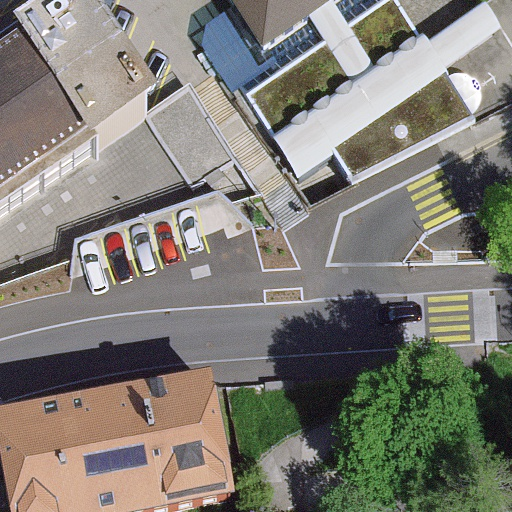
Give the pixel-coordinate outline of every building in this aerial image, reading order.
[(316,0),(259,38),(235,3),(205,23),(202,46),(237,99),(244,94),(386,0),(316,0)] [(233,0),(235,3),(259,38),(316,0),(233,0)] [(396,0),(386,0),(244,94),(298,176),(334,153),(352,181),(472,119),(447,79),(427,45),(396,0)] [(471,0),(396,0),(427,45),(478,10),(471,0)] [(447,79),(472,119),(511,99),(511,0),(491,0),(486,4),(478,10),(427,45),(447,79)] [(0,212),(140,115),(66,9),(41,27),(0,55),(0,212)] [(185,87),(140,115),(190,190),(234,162),(185,87)] [(208,377),(0,416),(0,470),(7,511),(176,511),(231,502),(208,377)]
